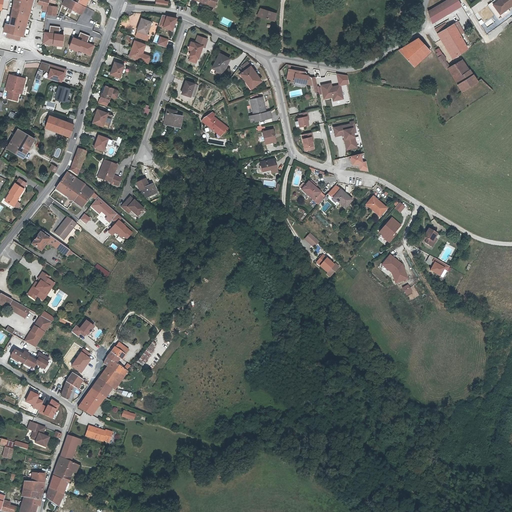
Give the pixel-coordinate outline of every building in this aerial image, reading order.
[(15,0),(12,17),(24,20),(27,6),(31,6),(33,7),(33,0),(15,0)] [(48,0),(39,0),(39,2),(44,3),(43,9),(47,10),(48,0)] [(61,0),(63,1),(62,3),(82,12),(85,6),(83,5),(84,0),(61,0)] [(458,0),(449,0),(430,10),(431,14),(433,22),(462,6),(458,0)] [(511,0),(495,0),(492,2),(500,14),(508,9),(511,6),(511,0)] [(500,14),(492,2),(489,5),(499,20),(510,12),(508,9),(500,14)] [(50,17),(56,18),(58,6),(49,4),(47,13),(50,14),(50,17)] [(259,16),(272,20),(275,13),(261,7),(258,15),(259,16)] [(158,26),(173,30),(176,18),(162,13),(158,26)] [(24,20),(12,17),(11,23),(26,28),(28,20),(24,20)] [(61,20),(49,45),(68,54),(78,32),(64,26),(66,21),(66,20),(61,18),(61,20)] [(141,20),(139,27),(140,27),(139,30),(147,33),(152,21),(143,18),(142,21),(141,20)] [(11,23),(7,22),(4,30),(8,31),(7,35),(20,39),(21,35),(23,36),(26,28),(11,23)] [(467,49),(454,24),(438,34),(442,41),(446,39),(456,56),(467,49)] [(200,58),(204,47),(204,45),(206,46),(209,38),(200,35),(197,43),(195,42),(191,55),(192,55),(199,57),(200,58)] [(156,44),(165,47),(168,39),(160,36),(156,44)] [(419,39),(400,50),(411,63),(427,48),(419,39)] [(442,41),(453,58),(456,56),(446,39),(442,41)] [(146,44),(136,41),(132,50),(133,51),(131,56),(149,62),(151,56),(143,53),(146,44)] [(484,47),(477,52),(482,58),(489,53),(484,47)] [(411,63),(414,67),(430,52),(427,48),(411,63)] [(230,59),(220,54),(213,67),(218,70),(223,72),(230,59)] [(463,59),(450,67),(460,85),(455,87),(460,91),(479,80),(472,71),(463,59)] [(113,66),(111,72),(112,72),(112,75),(120,78),(125,65),(115,62),(114,66),(113,66)] [(251,66),(248,62),(242,66),(243,66),(241,68),(244,72),(251,66)] [(67,70),(50,64),(49,68),(51,69),(50,73),(49,78),(62,82),(63,79),(65,73),(66,74),(67,70)] [(241,74),(249,84),(250,83),(253,87),(262,81),(251,66),(244,72),(241,74)] [(450,67),(449,68),(446,69),(451,82),(455,87),(460,85),(450,67)] [(305,72),(289,69),(287,80),(299,82),(307,83),(308,75),(305,74),(305,72)] [(18,101),(20,94),(22,86),(24,87),(25,79),(10,75),(6,90),(9,91),(7,99),(18,101)] [(199,85),(187,80),(182,92),(194,97),(196,91),(197,91),(199,85)] [(331,83),(321,85),(324,99),(333,97),(334,100),(344,98),(340,84),(335,85),(336,86),(332,87),(331,83)] [(71,88),(60,85),(55,99),(69,104),(70,99),(67,98),(69,92),(70,92),(71,88)] [(114,88),(107,85),(103,93),(102,93),(101,98),(109,101),(111,96),(115,97),(118,96),(119,92),(118,90),(114,89),(114,88)] [(263,97),(251,100),(252,102),(254,113),(255,116),(251,117),(252,122),(273,117),(272,113),(269,114),(269,111),(267,112),(263,97)] [(175,110),(169,108),(165,122),(181,126),(183,116),(177,115),(178,111),(175,111),(175,110)] [(114,114),(98,109),(97,113),(96,113),(94,119),(95,120),(94,123),(109,128),(114,114)] [(205,116),(202,120),(218,132),(221,128),(225,131),(228,126),(214,115),(216,114),(212,111),(205,116)] [(307,112),(300,114),(301,118),(298,118),(300,127),(309,125),(307,117),(308,116),(307,112)] [(50,116),(46,128),(69,137),(74,125),(50,116)] [(351,124),(334,128),(336,136),(344,135),(345,134),(346,139),(348,138),(350,148),(357,146),(353,128),(356,128),(354,122),(351,123),(351,124)] [(35,140),(19,129),(7,149),(24,159),(35,140)] [(278,141),(275,130),(264,132),(267,144),(278,141)] [(305,148),(314,146),(312,137),(313,137),(312,133),(304,134),(305,139),(303,139),(305,148)] [(345,134),(344,135),(348,150),(358,148),(357,146),(350,148),(348,138),(346,139),(345,134)] [(95,140),(93,145),(95,146),(94,148),(102,151),(105,144),(107,139),(98,136),(96,140),(95,140)] [(79,149),(72,167),(80,169),(86,152),(79,149)] [(362,154),(352,156),(354,165),(360,163),(361,170),(369,172),(367,162),(363,162),(362,154)] [(105,160),(100,175),(105,177),(104,179),(119,185),(122,178),(114,175),(118,165),(105,160)] [(262,163),(264,171),(273,169),(274,173),(280,172),(277,160),(262,163)] [(80,170),(72,167),(71,170),(78,176),(80,170)] [(67,172),(63,178),(77,187),(81,181),(67,172)] [(26,184),(18,178),(15,183),(23,188),(26,184)] [(69,192),(66,195),(69,197),(77,187),(63,178),(62,178),(63,179),(58,185),(69,192)] [(316,188),(318,185),(311,179),(309,182),(316,188)] [(81,181),(77,187),(82,190),(74,201),(82,206),(94,192),(81,181)] [(316,188),(309,182),(307,184),(302,190),(313,200),(319,193),(320,192),(316,188)] [(9,192),(10,192),(5,200),(14,206),(14,205),(17,201),(19,198),(18,197),(24,189),(23,188),(15,183),(9,192)] [(56,188),(66,195),(69,192),(58,185),(56,188)] [(69,197),(74,201),(82,190),(77,187),(69,197)] [(156,195),(153,187),(142,190),(145,199),(156,195)] [(352,200),(341,190),(334,197),(346,207),(352,200)] [(319,193),(313,200),(318,204),(324,197),(319,193)] [(144,209),(130,196),(121,205),(125,209),(128,207),(131,210),(137,216),(144,209)] [(387,208),(374,197),(367,204),(380,216),(387,208)] [(400,204),(395,209),(400,213),(405,208),(400,204)] [(48,209),(58,215),(61,211),(51,205),(48,209)] [(61,227),(60,226),(55,233),(64,240),(76,224),(71,219),(68,217),(61,227)] [(394,234),(400,226),(392,219),(380,233),(383,236),(383,237),(389,243),(394,238),(390,235),(392,233),(394,234)] [(429,239),(428,242),(426,244),(433,249),(436,244),(438,245),(442,237),(430,230),(426,237),(429,239)] [(41,232),(32,244),(41,251),(47,244),(49,242),(50,240),(56,244),(58,242),(52,237),(43,231),(42,233),(41,232)] [(319,241),(311,233),(305,239),(314,247),(319,241)] [(67,255),(68,253),(70,250),(68,249),(58,242),(56,244),(50,240),(49,242),(47,244),(49,245),(50,243),(67,255)] [(323,255),(317,261),(321,264),(320,265),(321,267),(328,273),(327,274),(330,277),(339,266),(335,263),(334,265),(323,255)] [(397,261),(390,256),(382,266),(392,273),(396,284),(407,279),(402,266),(397,261)] [(447,272),(450,265),(433,259),(428,272),(441,277),(444,270),(447,272)] [(104,275),(107,271),(98,264),(95,268),(104,275)] [(50,278),(43,273),(38,279),(42,282),(40,285),(39,284),(36,288),(33,287),(28,295),(35,299),(37,296),(42,299),(45,295),(47,296),(52,288),(49,286),(52,282),(49,280),(50,278)] [(408,284),(402,287),(405,295),(412,293),(408,284)] [(0,303),(6,307),(8,304),(17,309),(19,306),(0,294),(0,303)] [(42,316),(52,321),(54,317),(45,312),(44,311),(42,316)] [(38,335),(31,331),(25,342),(36,348),(38,345),(52,321),(42,316),(41,316),(35,326),(41,330),(38,335)] [(79,328),(76,325),(71,331),(78,337),(80,334),(85,337),(94,327),(85,320),(79,328)] [(41,330),(35,326),(31,331),(38,335),(41,330)] [(138,360),(143,364),(157,345),(152,341),(138,360)] [(61,358),(68,347),(59,342),(52,352),(61,358)] [(97,356),(99,358),(102,352),(91,344),(83,355),(84,355),(94,362),(97,356)] [(104,363),(108,366),(119,374),(123,368),(115,363),(118,358),(122,360),(125,355),(120,349),(122,347),(119,344),(116,347),(115,347),(104,363)] [(23,355),(14,350),(10,357),(23,364),(24,363),(33,368),(35,364),(44,369),(48,363),(47,362),(49,359),(39,353),(37,357),(38,358),(37,361),(27,356),(28,355),(25,353),(23,355)] [(82,356),(78,352),(73,358),(77,361),(82,356)] [(98,365),(95,363),(94,362),(84,355),(76,366),(72,372),(76,374),(76,375),(83,380),(89,384),(91,379),(86,375),(94,364),(97,367),(98,365)] [(120,375),(124,378),(128,372),(127,372),(125,370),(123,368),(119,374),(108,366),(99,378),(109,386),(111,388),(120,375)] [(83,380),(76,375),(76,374),(72,372),(66,382),(73,387),(76,389),(83,380)] [(21,378),(13,374),(7,387),(15,391),(21,378)] [(115,390),(124,378),(120,375),(111,388),(112,388),(115,390)] [(107,389),(109,386),(99,378),(98,379),(91,389),(105,398),(110,391),(107,389)] [(68,400),(73,387),(66,382),(61,396),(68,400)] [(15,391),(7,387),(5,394),(12,398),(15,391)] [(70,402),(76,389),(73,387),(68,400),(70,402)] [(93,415),(105,398),(91,389),(78,407),(93,415)] [(38,424),(30,421),(27,429),(33,431),(35,431),(38,424)] [(38,424),(35,431),(33,431),(30,438),(36,440),(35,442),(45,447),(49,437),(42,435),(45,428),(38,424)] [(86,435),(103,441),(103,440),(109,441),(112,432),(106,430),(106,431),(96,428),(89,426),(86,435)] [(66,442),(76,444),(79,438),(68,435),(66,442)] [(14,443),(7,441),(5,447),(13,449),(13,446),(14,443)] [(66,442),(61,457),(70,461),(76,444),(66,442)] [(5,447),(3,456),(11,458),(13,449),(5,447)] [(65,482),(68,483),(70,478),(70,476),(68,474),(70,470),(76,472),(79,465),(70,461),(61,457),(60,457),(54,473),(52,480),(50,486),(61,492),(65,482)] [(28,477),(28,482),(34,483),(44,484),(45,474),(32,473),(32,476),(28,476),(28,477)] [(34,511),(35,511),(30,511),(32,504),(33,499),(35,499),(36,493),(33,492),(34,483),(28,482),(24,481),(21,496),(25,497),(21,511),(34,511)] [(42,493),(44,484),(34,483),(33,492),(36,493),(42,493)] [(57,504),(61,492),(50,486),(48,494),(47,496),(47,497),(47,499),(57,504)] [(41,501),(42,493),(36,493),(35,499),(33,499),(32,504),(37,505),(40,506),(41,501)]
